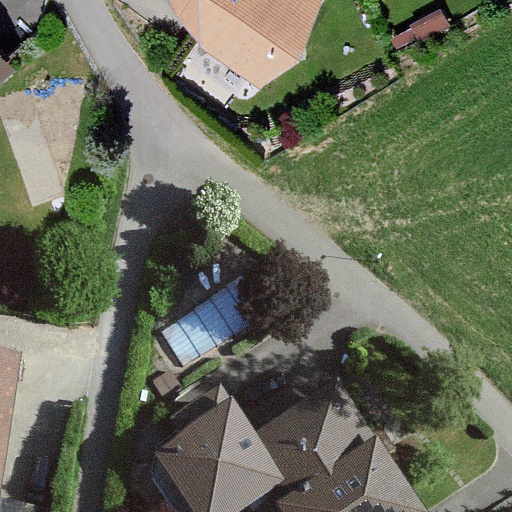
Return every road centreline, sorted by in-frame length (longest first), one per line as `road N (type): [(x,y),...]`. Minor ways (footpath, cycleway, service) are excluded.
road 1 (residential): [(166,151),(287,209),(380,280),(511,426)]
road 2 (residential): [(166,151),(128,233),(79,511)]
road 3 (residential): [(75,0),(120,101),(166,151)]
